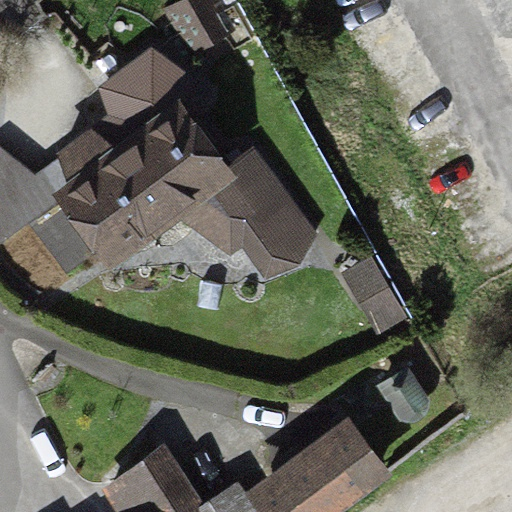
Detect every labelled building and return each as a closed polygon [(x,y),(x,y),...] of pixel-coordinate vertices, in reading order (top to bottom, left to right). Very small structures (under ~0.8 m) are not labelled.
[(212,0),(178,0),(164,9),(194,56),(232,32),(212,0)] [(106,114),(56,152),(57,157),(67,185),(51,194),(56,203),(29,222),(66,274),(94,255),(106,270),(180,220),(230,255),(243,248),(264,279),(301,266),(317,231),(252,145),(226,164),(171,86),(185,73),(151,46),(97,87),(106,114)] [(67,185),(57,157),(35,175),(0,146),(0,242),(29,222),(56,203),(51,194),(67,185)] [(406,317),(370,254),(340,271),(377,334),(406,317)] [(406,366),(375,385),(396,420),(404,422),(411,422),(419,420),(425,414),(428,406),(428,397),(406,366)] [(249,488),(266,511),(340,511),(391,476),(348,416),(249,488)] [(183,511),(201,501),(164,445),(98,488),(114,511),(183,511)] [(201,501),(183,511),(259,511),(236,477),(201,501)]
